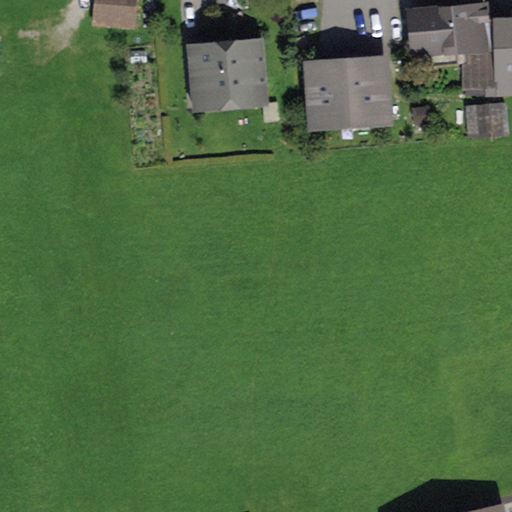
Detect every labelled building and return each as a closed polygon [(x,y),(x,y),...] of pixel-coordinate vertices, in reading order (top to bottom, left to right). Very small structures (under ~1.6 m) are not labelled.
[(99,0),(98,23),(130,25),(131,0),(99,0)] [(422,11),(422,13),(413,14),(419,68),(465,62),(463,47),(490,43),(484,4),(422,11)] [(496,54),(499,89),(511,88),(511,23),(496,24),(496,49),(496,54)] [(262,41),(189,48),(194,101),(266,95),(262,41)] [(499,89),(496,54),(475,54),(476,89),(487,88),(487,95),(499,94),(499,89)] [(314,71),(318,121),(383,116),(379,66),(314,71)] [(501,130),(500,105),(468,108),(469,132),(481,131),(501,130)]
